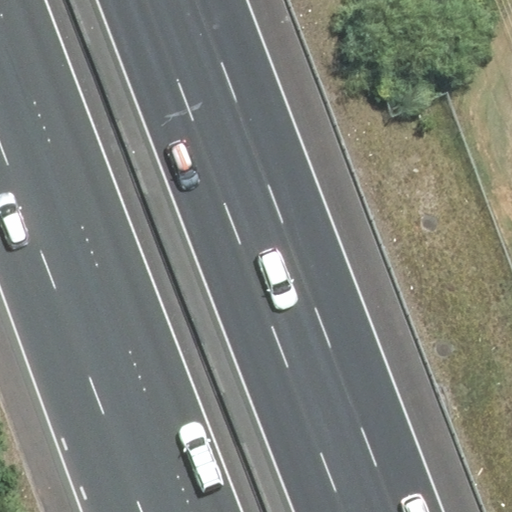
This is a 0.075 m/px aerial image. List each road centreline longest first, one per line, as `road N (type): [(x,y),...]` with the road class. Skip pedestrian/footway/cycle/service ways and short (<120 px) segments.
road 1 (motorway): [(155,0),(347,511)]
road 2 (motorway): [(193,511),(0,4)]
